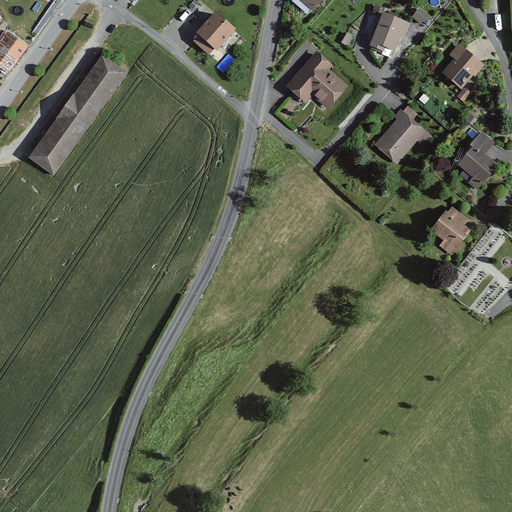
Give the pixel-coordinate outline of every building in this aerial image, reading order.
[(298,0),(312,11),(320,0),(298,0)] [(215,10),(194,33),(214,52),(235,29),(215,10)] [(412,21),(382,11),(370,46),(382,51),(384,46),(395,50),(401,34),(407,36),(412,21)] [(27,46),(8,31),(0,41),(0,67),(8,74),(27,46)] [(453,58),(443,73),(463,87),(473,74),(477,77),(486,65),(457,43),(449,55),(453,58)] [(314,49),(284,86),(306,104),(314,94),(331,107),(349,85),(329,69),(333,64),(314,49)] [(128,76),(99,56),(28,158),(57,178),(128,76)] [(463,87),(459,96),(464,99),(469,90),(463,87)] [(398,119),(377,142),(398,161),(419,137),(426,143),(434,134),(403,107),(395,116),(398,119)] [(481,131),(458,161),(476,175),(471,181),(480,187),(499,163),(486,153),(495,142),(481,131)] [(449,204),(431,229),(445,239),(441,244),(454,254),(473,228),(465,223),(469,218),(449,204)]
